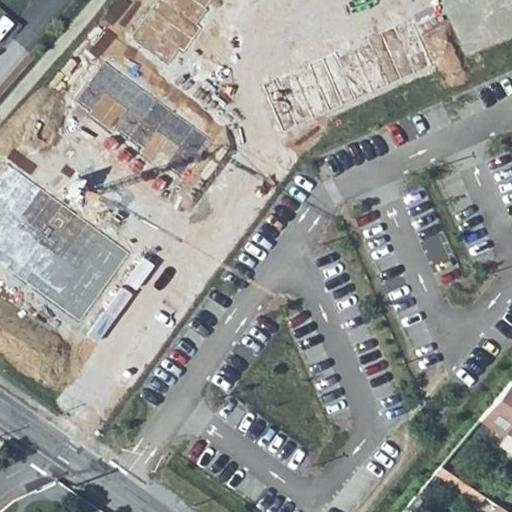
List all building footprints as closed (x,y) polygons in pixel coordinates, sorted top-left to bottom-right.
[(158,0),(151,10),(193,39),(202,27),(197,24),(207,10),(204,8),(193,0),(158,0)] [(511,0),(471,0),(447,11),(466,55),(511,34),(511,0)] [(132,38),(168,64),(180,48),(185,51),(193,39),(151,10),(132,38)] [(394,26),(380,32),(401,79),(432,66),(416,30),(399,37),(394,26)] [(371,45),(354,53),(372,92),(401,79),(380,32),(368,38),(371,45)] [(338,51),(323,58),(344,105),(372,92),(354,53),(342,58),(338,51)] [(313,70),(296,78),(314,118),(344,105),(323,58),(311,63),(313,70)] [(131,138),(158,101),(104,62),(76,99),(91,110),(88,115),(110,131),(114,126),(131,138)] [(276,79),(262,85),(283,131),(314,118),(296,78),(288,81),(291,86),(281,90),(276,79)] [(169,168),(181,177),(209,139),(158,101),(131,138),(145,149),(140,156),(164,174),(169,168)] [(130,253),(7,163),(0,172),(0,263),(79,322),(130,253)] [(502,429),(511,436),(511,377),(478,419),(499,433),(502,429)] [(0,445),(0,458),(5,461),(10,453),(0,445)] [(497,503),(491,511),(500,511),(504,508),(497,503)]
